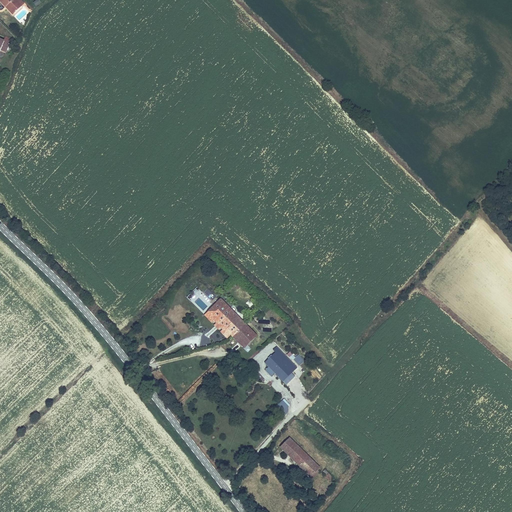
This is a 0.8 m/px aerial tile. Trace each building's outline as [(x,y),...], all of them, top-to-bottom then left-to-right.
[(21,0),(0,0),(0,2),(13,17),(25,4),(21,0)] [(221,297),(209,309),(231,335),(234,337),(247,324),(221,297)] [(259,320),(266,314),(260,308),(253,313),(259,320)] [(231,335),(209,309),(204,315),(227,338),(231,335)] [(257,334),(247,324),(234,337),(244,348),(257,334)] [(277,346),(273,349),(275,352),(264,362),(269,366),(265,370),(272,376),(275,372),(287,384),(295,376),(292,373),(294,371),(282,359),(286,354),(277,346)] [(298,367),(286,354),(282,359),(294,371),(298,367)] [(299,354),(293,360),(300,365),(305,360),(299,354)] [(288,412),(288,405),(285,402),(278,409),(284,416),(288,412)] [(292,457),(301,447),(290,436),(280,446),(292,457)] [(321,467),(301,447),(292,457),(311,476),(321,467)] [(325,469),(321,472),(330,482),(334,478),(325,469)]
